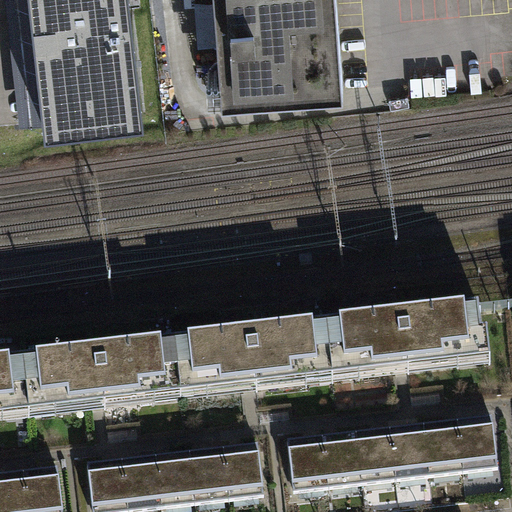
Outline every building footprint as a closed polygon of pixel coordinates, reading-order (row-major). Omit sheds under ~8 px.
[(31,0),(46,128),(145,116),(131,0),(31,0)] [(212,0),(220,103),(342,95),(335,0),(212,0)] [(316,334),(321,384),(480,367),(477,338),(470,339),(468,318),(316,334)] [(321,384),(316,334),(162,351),(168,401),(259,391),(321,384)] [(168,401),(162,351),(11,367),(16,417),(168,401)] [(0,418),(16,417),(11,367),(0,368),(0,418)] [(486,433),(451,438),(456,473),(490,469),(486,433)] [(421,478),(456,473),(451,438),(416,442),(421,478)] [(388,482),(421,478),(416,442),(384,446),(388,482)] [(384,446),(350,451),(354,486),(388,482),(384,446)] [(323,490),(354,486),(350,451),(318,455),(323,490)] [(289,495),(323,490),(318,455),(284,459),(289,495)] [(254,462),(219,466),(224,505),(259,501),(254,462)] [(188,509),(224,505),(219,466),(183,470),(188,509)] [(183,470),(148,474),(152,511),(160,511),(188,509),(183,470)] [(152,511),(148,474),(115,477),(118,511),(152,511)] [(86,511),(118,511),(115,477),(83,481),(86,511)] [(55,511),(53,486),(18,490),(20,511),(55,511)] [(0,511),(20,511),(18,490),(0,491),(0,511)]
